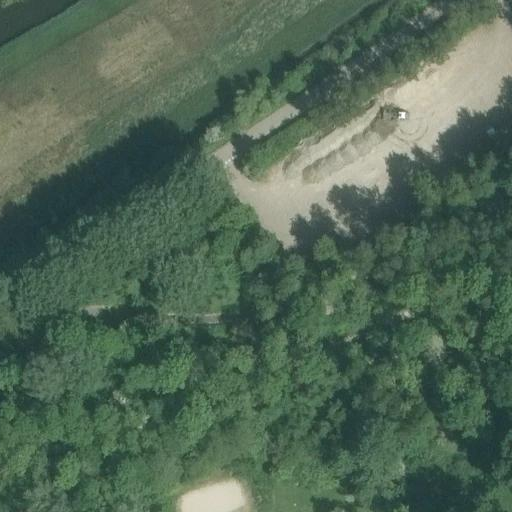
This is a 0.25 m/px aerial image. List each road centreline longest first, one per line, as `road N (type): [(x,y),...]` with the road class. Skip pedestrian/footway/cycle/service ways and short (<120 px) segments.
road 1 (unclassified): [(0,293),(456,0)]
road 2 (unknown): [(0,472),(96,464),(365,367),(511,358)]
